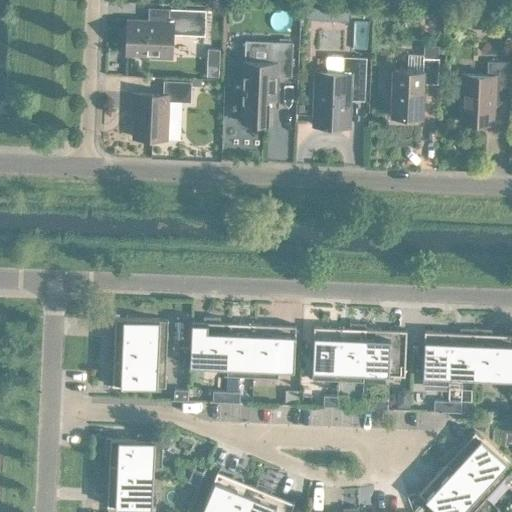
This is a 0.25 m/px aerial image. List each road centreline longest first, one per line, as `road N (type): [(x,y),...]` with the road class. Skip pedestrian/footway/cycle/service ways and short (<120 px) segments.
road 1 (residential): [(56,281),(511,307)]
road 2 (residential): [(511,187),(89,171)]
road 3 (residential): [(236,435),(395,446),(388,468),(324,482)]
road 4 (residential): [(48,421),(236,435)]
road 5 (residential): [(89,171),(95,0)]
road 6 (residential): [(48,421),(56,281)]
